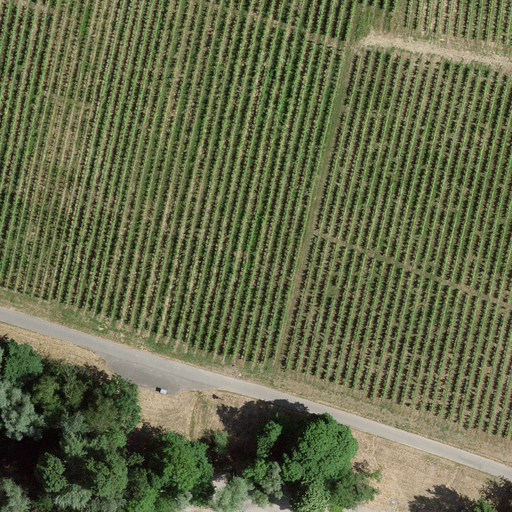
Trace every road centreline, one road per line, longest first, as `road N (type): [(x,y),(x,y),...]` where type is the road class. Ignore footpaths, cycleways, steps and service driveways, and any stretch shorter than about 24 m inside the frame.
road 1 (track): [(0,317),(511,479)]
road 2 (track): [(368,39),(511,62)]
